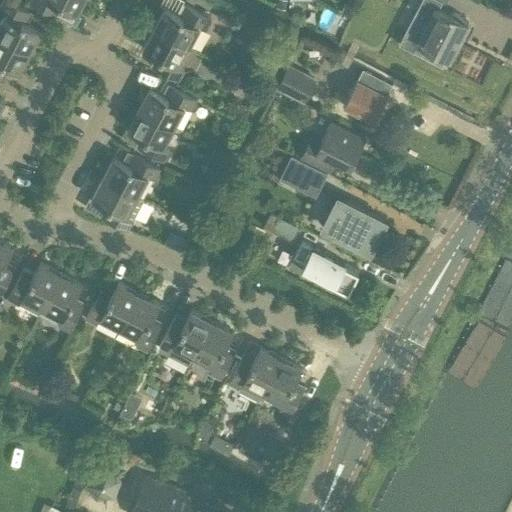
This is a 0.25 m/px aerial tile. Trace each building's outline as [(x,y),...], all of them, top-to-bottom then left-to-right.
[(0,8),(5,12),(0,21),(0,33),(30,50),(41,29),(24,20),(30,10),(33,12),(10,0),(3,0),(0,6),(0,8)] [(76,12),(82,0),(30,0),(30,1),(58,16),(59,16),(55,14),(60,4),(76,12)] [(432,4),(424,0),(421,0),(406,29),(419,36),(417,41),(451,59),(469,23),(464,21),(466,17),(454,11),(452,14),(432,4)] [(165,6),(154,26),(188,45),(199,25),(205,28),(211,17),(183,2),(186,4),(181,14),(165,6)] [(178,65),(188,45),(154,26),(143,47),(159,56),(154,66),(150,64),(179,79),(185,68),(178,65)] [(19,70),(30,50),(0,33),(0,73),(1,74),(0,73),(0,66),(2,62),(19,70)] [(314,78),(290,65),(279,87),(303,99),(314,78)] [(357,78),(343,105),(372,120),(386,94),(357,78)] [(150,86),(139,107),(173,125),(184,105),(190,108),(196,97),(168,82),(167,83),(171,85),(166,95),(150,86)] [(163,145),(173,125),(139,107),(128,127),(144,136),(139,146),(135,144),(164,159),(169,148),(163,145)] [(364,137),(331,120),(318,145),(310,141),(314,132),(313,132),(301,155),(323,166),(328,155),(350,166),(364,137)] [(113,155),(102,176),(137,194),(147,174),(154,177),(160,166),(131,151),(131,152),(135,154),(130,164),(113,155)] [(316,196),(328,172),(291,153),(278,177),(316,196)] [(144,198),(137,194),(102,176),(91,197),(108,205),(103,215),(99,213),(127,228),(133,217),(134,218),(144,198)] [(383,218),(337,195),(323,223),(369,247),(383,218)] [(292,239),(299,225),(270,210),(262,225),(292,239)] [(13,246),(0,239),(0,292),(1,293),(16,264),(14,268),(4,263),(13,246)] [(344,261),(301,239),(293,255),(304,260),(301,265),(313,272),(311,277),(324,283),(326,278),(348,289),(358,269),(343,262),(344,261)] [(39,313),(43,306),(61,271),(40,261),(32,277),(22,272),(24,268),(23,268),(8,296),(39,313)] [(82,282),(61,271),(43,306),(62,317),(59,323),(70,329),(85,301),(85,300),(83,304),(73,299),(82,282)] [(120,326),(139,291),(118,280),(109,297),(99,292),(101,288),(86,316),(97,322),(100,316),(120,326)] [(159,302),(139,291),(120,326),(140,337),(137,343),(148,349),(163,320),(161,324),(151,319),(159,302)] [(189,363),(212,319),(191,308),(183,325),(173,319),(174,316),(159,344),(170,349),(168,352),(189,363)] [(233,330),(212,319),(194,354),(214,364),(210,371),(221,377),(236,348),(234,352),(224,347),(233,330)] [(263,390),(281,356),(260,345),(252,361),(242,356),(244,352),(243,352),(229,380),(239,386),(238,388),(258,399),(263,390)] [(302,366),(281,356),(263,390),(283,401),(279,407),(291,413),(306,384),(305,384),(303,388),(293,383),(302,366)] [(122,478),(110,463),(93,466),(84,484),(96,498),(114,496),(122,478)] [(190,492),(146,474),(130,511),(231,511),(204,501),(208,490),(193,484),(190,492)]
